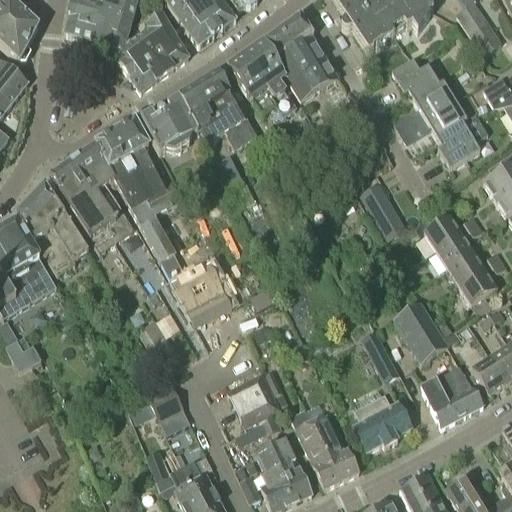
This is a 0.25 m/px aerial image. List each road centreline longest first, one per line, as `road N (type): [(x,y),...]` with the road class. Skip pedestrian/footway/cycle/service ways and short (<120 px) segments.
road 1 (residential): [(289,0),(209,67),(27,188)]
road 2 (residential): [(300,0),(421,199)]
road 3 (tertiary): [(324,511),(511,414)]
road 4 (unknown): [(246,511),(195,399),(223,360),(215,325)]
road 5 (residential): [(27,188),(53,0)]
